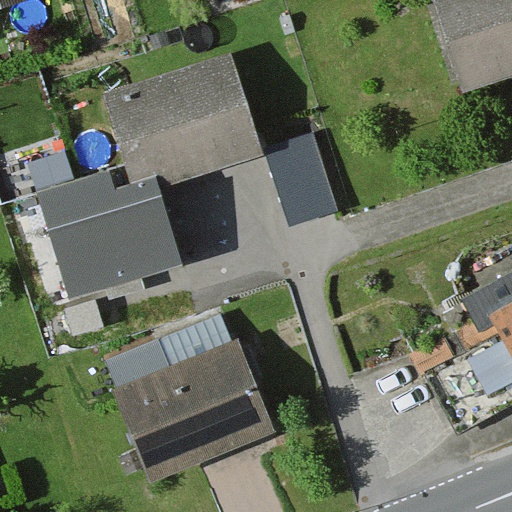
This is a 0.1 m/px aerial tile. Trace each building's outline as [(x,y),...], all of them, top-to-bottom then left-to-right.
[(43,0),(0,0),(0,17),(44,3),(43,0)] [(511,0),(442,0),(431,3),(460,101),(511,85),(511,0)] [(264,165),(230,66),(101,110),(135,209),(264,165)] [(511,282),(462,312),(480,342),(492,335),(502,351),(467,372),(487,405),(511,390),(511,282)] [(230,351),(113,399),(152,493),(268,445),(230,351)]
